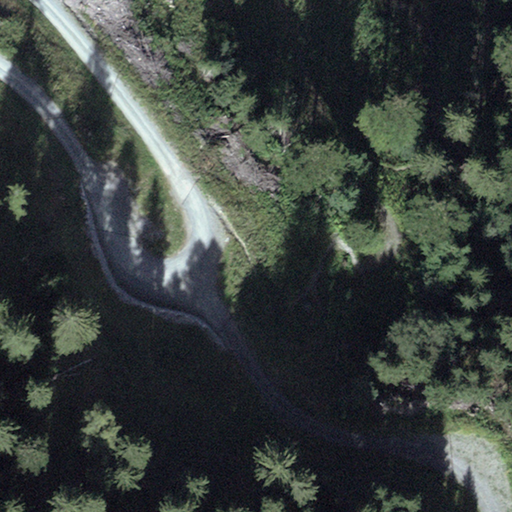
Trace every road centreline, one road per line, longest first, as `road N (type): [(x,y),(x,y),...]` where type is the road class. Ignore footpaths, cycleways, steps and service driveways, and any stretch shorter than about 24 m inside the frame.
road 1 (track): [(0,70),(50,115),(137,268),(179,274),(204,247),(189,191),(38,0)]
road 2 (track): [(189,269),(263,388),(292,416),(362,444),(479,451)]
road 3 (track): [(279,0),(314,85),(394,231),(389,254),(367,268)]
